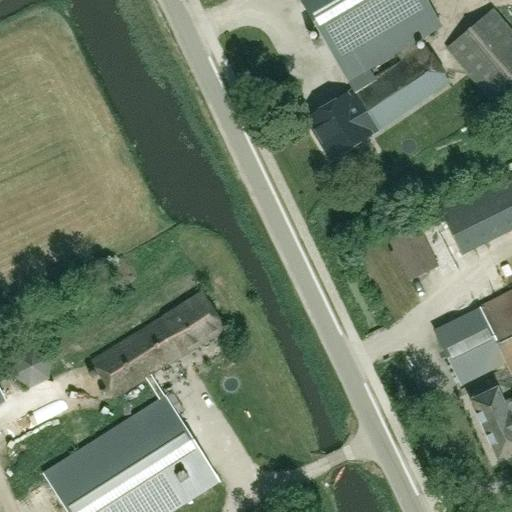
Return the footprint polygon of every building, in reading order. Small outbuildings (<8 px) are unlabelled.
[(298,0),(345,80),(394,51),(400,59),(306,117),(327,163),(336,157),(368,136),(448,82),(424,46),(418,49),(412,41),(438,25),(423,0),(298,0)] [(446,49),(490,101),(511,82),(511,33),(492,10),(446,49)] [(460,260),(511,235),(511,178),(438,213),(460,260)] [(408,280),(437,266),(418,228),(389,242),(408,280)] [(511,291),(432,331),(460,386),(504,363),(511,379),(511,399),(503,403),(496,388),(469,400),(496,459),(511,452),(511,291)] [(149,375),(222,329),(201,294),(91,362),(113,398),(145,379),(159,400),(43,474),(67,511),(170,511),(218,482),(164,397),(149,375)] [(40,352),(9,367),(24,395),(54,379),(40,352)] [(34,495),(47,488),(41,478),(28,485),(34,495)]
